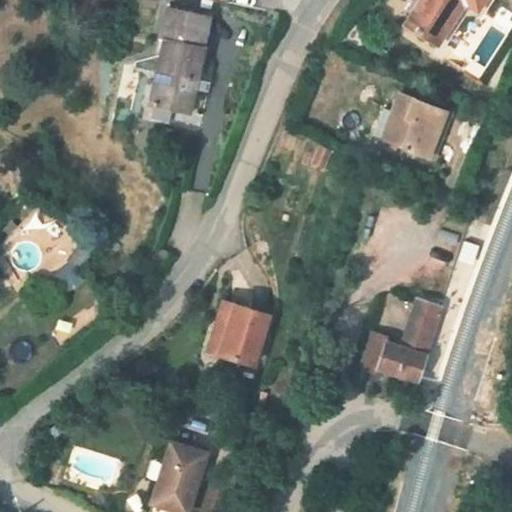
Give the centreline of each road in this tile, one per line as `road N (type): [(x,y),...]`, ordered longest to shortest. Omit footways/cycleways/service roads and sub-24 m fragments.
road 1 (residential): [(326,0),(305,24),(221,226),(155,323),(0,442)]
road 2 (unclassified): [(277,511),(315,454),(366,421),(391,417),(471,434),(511,458)]
